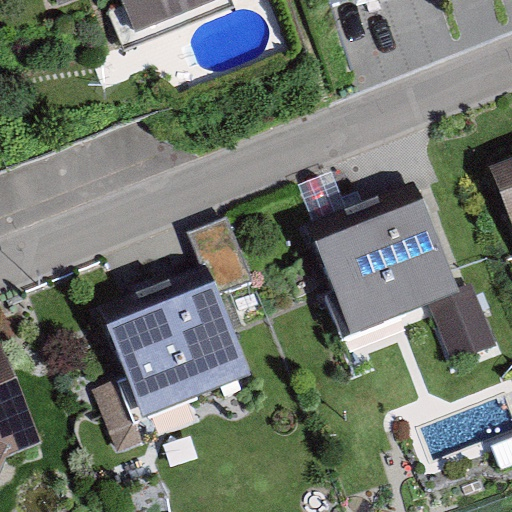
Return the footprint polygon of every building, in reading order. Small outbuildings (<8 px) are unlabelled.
[(237,0),(47,0),(53,15),(93,0),(97,0),(116,51),(240,6),(237,0)] [(511,147),(488,157),(511,221),(511,147)] [(307,233),(353,347),(432,315),(460,304),(457,297),(413,190),(307,233)] [(230,221),(199,234),(226,297),(257,284),(230,221)] [(99,316),(144,431),(253,388),(207,273),(99,316)] [(432,315),(454,369),(498,351),(473,290),(457,297),(460,304),(432,315)] [(1,351),(0,351),(0,482),(5,470),(43,454),(1,351)]
